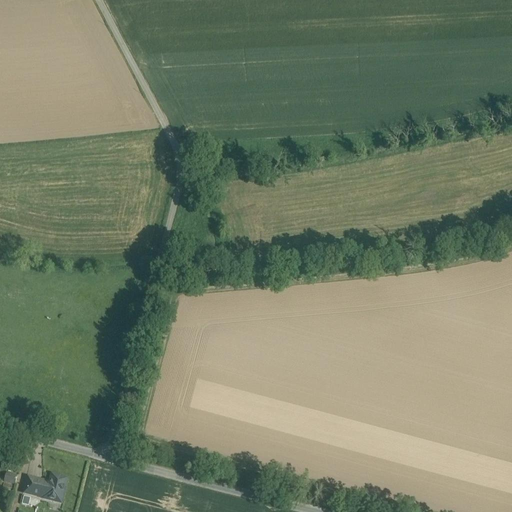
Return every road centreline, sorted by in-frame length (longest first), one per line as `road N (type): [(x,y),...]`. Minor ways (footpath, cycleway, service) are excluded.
road 1 (track): [(100,0),(186,159),(110,457)]
road 2 (unclassified): [(318,511),(0,429)]
